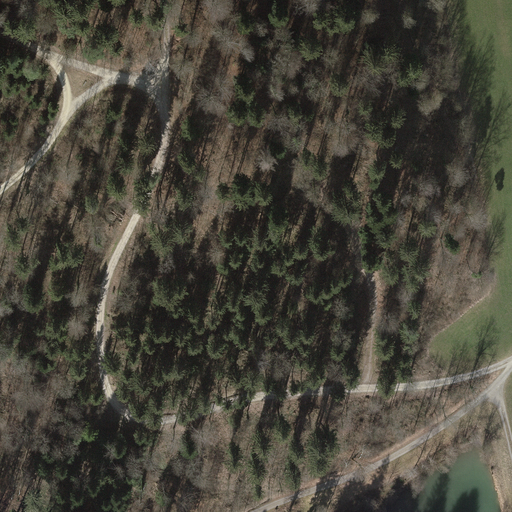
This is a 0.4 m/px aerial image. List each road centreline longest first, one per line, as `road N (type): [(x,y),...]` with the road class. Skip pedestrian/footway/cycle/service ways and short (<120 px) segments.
road 1 (track): [(511,360),(423,385),(285,392),(174,418),(126,411),(103,377),(101,300),(156,174),(165,130),(161,83),(127,79)]
road 2 (track): [(495,386),(395,455),(258,511)]
road 3 (track): [(362,390),(371,285),(340,205)]
